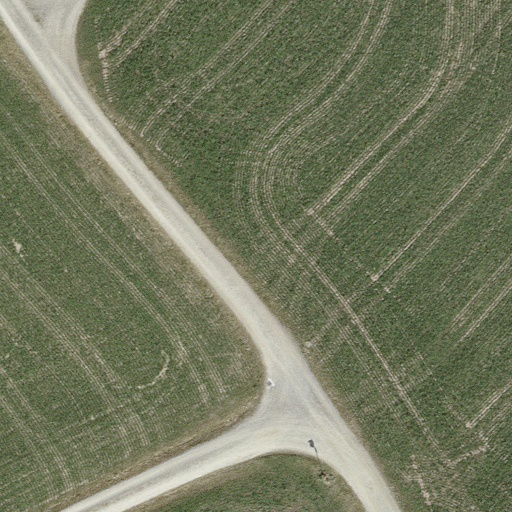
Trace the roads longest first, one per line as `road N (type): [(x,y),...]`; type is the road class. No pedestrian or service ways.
road 1 (track): [(318,411),(9,0)]
road 2 (track): [(318,411),(97,511)]
